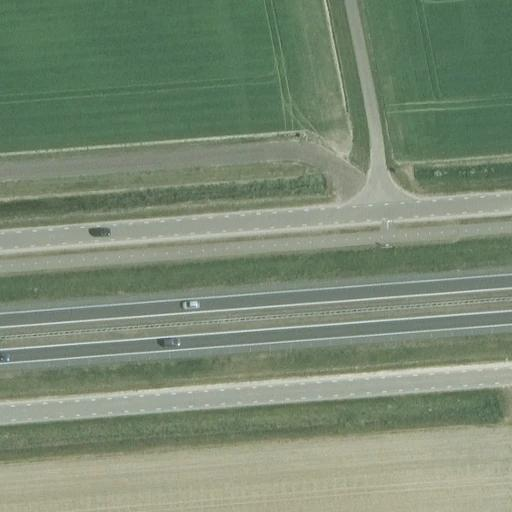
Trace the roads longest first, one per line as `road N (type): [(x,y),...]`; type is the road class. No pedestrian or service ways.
road 1 (trunk): [(0,357),(511,318)]
road 2 (unclassified): [(0,412),(511,373)]
road 3 (trunk): [(511,283),(0,321)]
road 4 (unclassified): [(0,241),(385,212)]
road 5 (unclassified): [(385,212),(349,0)]
road 6 (unclassified): [(385,212),(511,204)]
